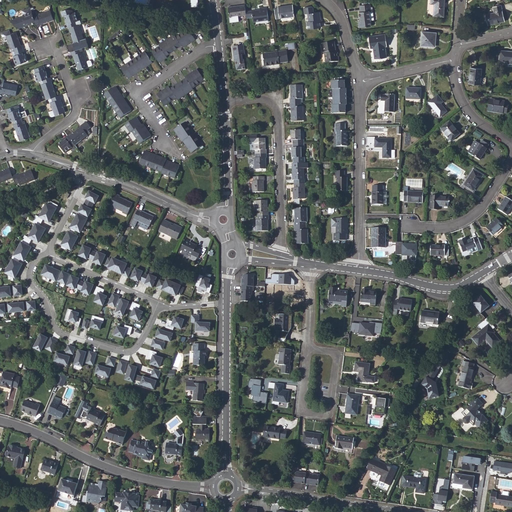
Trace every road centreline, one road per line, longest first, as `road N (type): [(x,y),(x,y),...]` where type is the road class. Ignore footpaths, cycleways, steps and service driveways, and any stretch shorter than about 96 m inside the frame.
road 1 (residential): [(0,421),(129,474),(213,489)]
road 2 (residential): [(49,253),(34,262),(31,276),(64,333),(132,349),(159,304)]
road 3 (residential): [(223,102),(261,100),(276,109),(280,254)]
road 4 (residential): [(359,82),(357,270)]
road 5 (tertiary): [(227,475),(225,304)]
road 6 (residential): [(237,490),(403,511)]
road 7 (residential): [(218,41),(136,94),(168,149)]
road 8 (residential): [(307,350),(299,411),(331,415),(337,354)]
road 9 (residential): [(30,154),(75,116),(53,44),(38,48)]
road 10 (residential): [(213,219),(84,171)]
road 11 (residential): [(407,227),(454,225),(476,211),(511,159)]
road 12 (residential): [(481,274),(445,288),(357,270)]
road 13 (residential): [(49,253),(159,304)]
